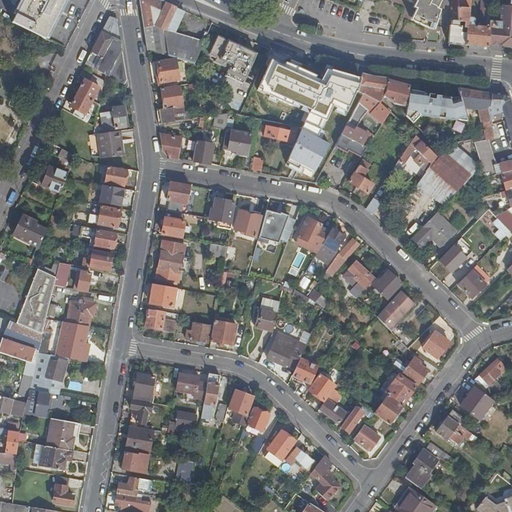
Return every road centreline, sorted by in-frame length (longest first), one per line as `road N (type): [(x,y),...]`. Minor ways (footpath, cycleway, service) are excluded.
road 1 (residential): [(154,167),(337,204),(481,338)]
road 2 (residential): [(122,346),(234,365),(265,382),(371,483)]
road 3 (primary): [(511,71),(366,56),(277,31)]
road 4 (unclassified): [(97,5),(0,210)]
road 5 (residential): [(371,483),(481,338)]
road 6 (residential): [(122,346),(154,167)]
road 7 (residential): [(92,511),(122,346)]
road 8 (residential): [(154,167),(127,7)]
